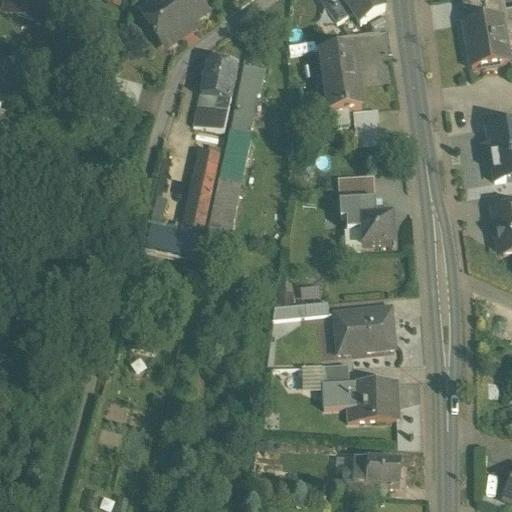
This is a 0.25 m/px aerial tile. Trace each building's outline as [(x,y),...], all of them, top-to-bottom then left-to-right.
[(10,0),(7,11),(10,17),(18,19),(22,16),(31,18),(32,24),(40,26),(46,23),(52,0),(10,0)] [(193,0),(166,0),(146,15),(157,30),(152,33),(162,47),(170,48),(178,43),(179,35),(205,16),(193,0)] [(344,0),(321,0),(338,27),(355,16),(344,0)] [(377,0),(344,0),(355,16),(361,27),(385,12),(377,0)] [(476,0),(475,0),(461,3),(463,14),(485,10),(483,0),(476,0)] [(502,0),(483,0),(485,10),(463,14),(465,26),(463,26),(471,72),(509,67),(505,37),(511,35),(511,13),(505,15),(502,0)] [(351,52),(320,56),(328,118),(346,116),(360,114),(351,52)] [(237,69),(207,63),(201,98),(218,102),(230,104),(237,69)] [(0,103),(3,105),(10,72),(0,69),(0,103)] [(264,76),(245,72),(232,134),(248,137),(249,137),(257,99),(259,99),(264,76)] [(107,104),(136,108),(139,85),(110,81),(107,104)] [(230,104),(218,102),(216,109),(229,112),(230,104)] [(216,109),(214,108),(213,114),(210,133),(224,136),(229,112),(216,109)] [(198,111),(194,130),(201,132),(205,113),(198,111)] [(213,114),(205,113),(201,132),(210,133),(213,114)] [(377,115),(353,117),(355,129),(378,127),(377,115)] [(346,116),(329,118),(331,132),(348,130),(346,116)] [(378,127),(355,129),(356,141),(379,139),(378,127)] [(490,149),(511,145),(511,130),(487,134),(490,149)] [(229,133),(208,235),(229,240),(251,137),(249,137),(248,137),(232,134),(229,133)] [(22,140),(0,134),(0,149),(17,153),(19,154),(22,140)] [(379,139),(356,141),(357,153),(380,150),(379,139)] [(511,145),(490,149),(482,150),(484,162),(490,161),(494,186),(511,183),(511,145)] [(17,153),(0,149),(0,164),(14,168),(17,153)] [(202,235),(219,159),(207,156),(200,155),(184,230),(180,229),(178,237),(151,231),(146,252),(187,261),(188,260),(193,233),(202,235)] [(373,181),(338,183),(339,206),(374,205),(373,181)] [(374,205),(339,206),(340,223),(346,223),(346,234),(347,234),(360,234),(360,251),(392,250),(392,248),(395,245),(395,238),(392,236),(391,219),(376,220),(375,205),(374,205)] [(511,211),(492,214),(494,232),(492,235),(493,241),(496,243),(497,253),(504,258),(511,256),(511,211)] [(360,234),(347,234),(348,256),(361,256),(360,251),(360,234)] [(326,308),(298,310),(299,322),(327,319),(326,308)] [(298,310),(274,312),(272,325),(299,322),(298,310)] [(389,313),(333,320),(338,359),(393,353),(389,313)] [(156,326),(142,322),(137,342),(151,346),(156,326)] [(348,371),(322,372),(322,389),(345,388),(348,388),(348,387),(348,371)] [(394,385),(348,387),(348,388),(345,388),(347,411),(347,427),(396,425),(394,385)] [(345,388),(322,389),(323,411),(347,411),(345,388)] [(353,473),(343,476),(342,484),(341,487),(349,487),(366,488),(368,465),(355,464),(353,473)] [(401,467),(368,465),(366,488),(390,490),(400,491),(401,467)] [(511,480),(502,503),(511,507),(511,480)] [(342,484),(335,484),(335,494),(347,495),(348,495),(349,487),(341,487),(342,484)] [(366,488),(349,487),(348,495),(347,495),(347,498),(389,502),(390,490),(366,488)]
